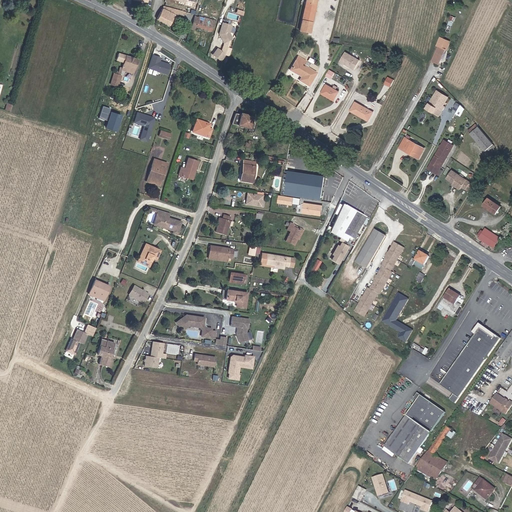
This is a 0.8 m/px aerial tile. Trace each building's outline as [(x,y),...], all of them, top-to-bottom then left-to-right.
[(306,0),(304,0),(300,18),(310,20),(315,2),(306,0)] [(174,18),(175,16),(177,12),(161,8),(155,22),(167,27),(172,17),(174,18)] [(192,17),(193,16),(186,14),(182,26),(188,28),(192,17)] [(192,17),(188,28),(186,34),(190,35),(192,29),(208,33),(210,26),(216,28),(217,22),(193,16),(192,17)] [(310,20),(300,18),(298,27),(307,30),(310,20)] [(237,27),(217,22),(216,28),(216,29),(235,33),(236,30),(237,27)] [(445,50),(449,41),(439,37),(436,45),(437,46),(431,60),(437,64),(444,49),(445,50)] [(217,47),(211,54),(221,62),(226,54),(217,47)] [(359,58),(345,50),(339,59),(354,67),(359,58)] [(317,70),(307,65),(303,63),(306,58),(298,53),(290,67),(300,74),(298,77),(308,83),(317,70)] [(152,54),(148,69),(167,74),(170,63),(160,60),(161,56),(152,54)] [(121,56),(118,67),(117,70),(121,71),(129,73),(133,60),(121,56)] [(117,70),(118,67),(114,66),(113,72),(109,71),(112,75),(111,78),(115,79),(116,76),(118,76),(121,71),(117,70)] [(333,72),(328,69),(325,75),(330,78),(333,72)] [(109,71),(106,81),(114,83),(115,79),(111,78),(112,75),(109,71)] [(384,83),(390,86),(395,79),(389,75),(384,83)] [(337,90),(326,84),(323,91),(334,97),(337,90)] [(436,104),(443,91),(439,89),(431,101),(436,104)] [(443,91),(436,104),(444,109),(446,104),(445,103),(449,95),(443,91)] [(372,110),(356,101),(351,108),(368,118),(372,110)] [(444,109),(436,104),(433,109),(441,114),(444,109)] [(460,104),(456,113),(461,116),(466,107),(460,104)] [(103,128),(116,132),(121,115),(108,111),(103,128)] [(138,139),(147,141),(154,116),(136,111),(132,123),(142,125),(138,139)] [(232,114),(229,124),(250,129),(253,119),(249,118),(249,116),(237,113),(236,115),(232,114)] [(202,124),(203,121),(196,119),(192,131),(209,137),(212,128),(208,126),(202,124)] [(493,146),(479,128),(471,133),(486,151),(493,146)] [(410,151),(415,141),(405,136),(399,146),(410,151)] [(424,146),(415,141),(410,151),(418,156),(424,146)] [(455,146),(446,141),(430,169),(439,174),(455,146)] [(159,184),(161,178),(159,177),(162,167),(165,168),(166,161),(153,157),(145,179),(159,184)] [(191,179),(198,161),(197,160),(187,157),(183,170),(178,169),(177,173),(177,174),(191,179)] [(242,159),(241,163),(243,164),(242,173),(240,172),(239,179),(251,181),(254,161),(242,159)] [(472,182),(454,172),(450,179),(458,184),(458,183),(466,187),(468,189),(472,182)] [(324,180),(310,178),(287,174),(285,189),(322,195),(324,180)] [(257,206),(258,202),(259,195),(244,193),(242,204),(254,205),(257,206)] [(282,196),(281,196),(277,195),(276,202),(283,203),(283,200),(289,201),(289,204),(302,206),(304,199),(303,199),(282,196)] [(501,206),(489,198),(484,206),(496,214),(501,206)] [(324,205),(305,202),(303,214),(323,216),(324,205)] [(343,204),(328,233),(339,240),(341,236),(355,212),(356,211),(343,204)] [(169,212),(157,208),(156,211),(156,213),(158,214),(157,218),(159,225),(172,230),(171,232),(176,234),(180,221),(167,217),(169,212)] [(355,212),(341,236),(344,238),(345,237),(351,240),(362,222),(364,217),(355,212)] [(251,220),(258,222),(260,215),(253,213),(251,220)] [(219,219),(217,225),(215,234),(225,236),(228,222),(227,221),(228,216),(222,215),(221,219),(219,219)] [(297,238),(301,230),(300,230),(292,226),(292,224),(289,222),(286,230),(289,231),(285,241),(294,245),(297,238)] [(498,238),(483,228),(477,237),(481,240),(479,243),(486,247),(488,244),(492,247),(498,238)] [(374,230),(365,245),(354,264),(366,271),(385,237),(374,230)] [(159,249),(145,243),(140,254),(139,254),(137,259),(148,264),(151,256),(155,257),(159,249)] [(402,251),(393,245),(387,256),(385,259),(379,269),(381,270),(376,279),(373,283),(368,292),(366,291),(361,300),(359,304),(353,315),(362,320),(376,296),(377,297),(390,275),(389,274),(402,251)] [(346,250),(339,246),(329,263),(336,267),(346,250)] [(232,260),(233,253),(211,251),(210,256),(228,259),(232,260)] [(412,260),(409,263),(413,265),(422,271),(429,259),(420,253),(415,262),(412,260)] [(288,267),(290,260),(257,256),(256,261),(275,266),(284,268),(284,266),(288,267)] [(311,269),(316,272),(321,261),(317,258),(311,269)] [(284,269),(284,268),(275,266),(256,261),(256,264),(278,268),(283,270),(284,269)] [(416,280),(422,282),(426,274),(420,272),(416,280)] [(325,280),(318,274),(316,278),(323,283),(325,280)] [(323,283),(316,278),(312,282),(319,288),(323,283)] [(103,294),(105,295),(108,288),(94,282),(88,296),(95,300),(96,297),(101,299),(103,294)] [(149,294),(134,284),(128,293),(143,303),(149,294)] [(237,301),(237,303),(236,307),(243,308),(246,293),(227,289),(225,298),(234,300),(237,301)] [(457,293),(450,289),(441,304),(456,313),(460,306),(456,303),(458,302),(460,298),(456,295),(457,293)] [(102,303),(105,295),(103,294),(101,299),(96,297),(95,300),(102,303)] [(456,313),(441,304),(441,305),(455,314),(456,313)] [(187,315),(177,322),(183,330),(189,325),(193,325),(201,326),(201,327),(203,329),(203,330),(207,331),(206,336),(211,337),(212,328),(203,327),(205,317),(187,315)] [(249,318),(232,316),(231,325),(238,326),(237,333),(241,342),(249,339),(247,332),(248,327),(249,318)] [(483,325),(480,322),(473,332),(476,334),(481,327),(492,336),(495,338),(498,335),(483,325)] [(492,336),(481,327),(476,334),(471,341),(451,371),(441,384),(455,394),(451,399),(456,403),(479,370),(493,351),(502,338),(498,335),(495,338),(492,336)] [(71,341),(68,348),(77,352),(80,344),(83,346),(87,336),(77,332),(73,342),(71,341)] [(511,333),(497,355),(507,362),(511,357),(511,333)] [(166,352),(167,344),(151,342),(150,356),(146,355),(144,367),(158,369),(160,358),(162,358),(163,352),(166,352)] [(118,349),(109,344),(106,350),(102,348),(98,355),(102,357),(98,367),(110,372),(114,363),(112,362),(118,349)] [(423,348),(419,345),(416,349),(425,354),(427,351),(423,349),(423,348)] [(122,351),(118,349),(112,362),(114,363),(116,364),(122,351)] [(215,368),(216,357),(194,354),(193,362),(197,362),(196,365),(215,368)] [(253,369),(255,356),(245,354),(244,356),(233,355),(230,356),(227,374),(228,374),(228,380),(240,381),(240,375),(239,375),(240,367),(253,369)] [(414,397),(418,400),(385,446),(409,464),(446,412),(418,392),(414,397)] [(511,405),(511,401),(510,401),(509,402),(497,393),(490,403),(506,414),(511,405)] [(500,463),(507,451),(511,442),(511,438),(502,433),(495,444),(488,456),(500,463)] [(448,462),(428,452),(416,468),(437,479),(448,462)] [(511,474),(503,470),(499,478),(511,484),(511,481),(511,474)] [(386,493),(382,476),(372,478),(377,496),(386,493)] [(493,487),(479,476),(471,486),(485,497),(493,487)] [(361,497),(364,492),(357,488),(354,493),(361,497)] [(401,501),(421,506),(420,509),(429,511),(430,511),(435,499),(404,490),(401,501)]
